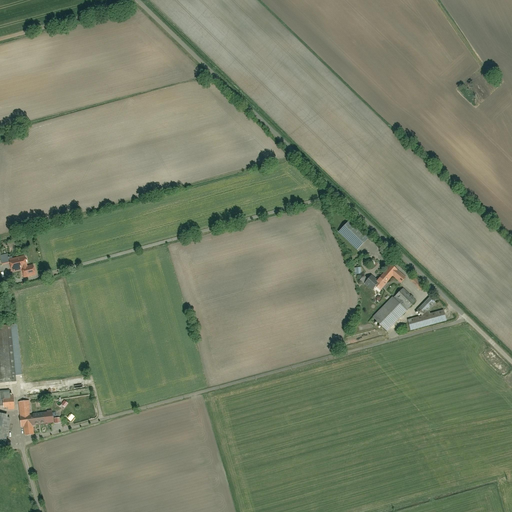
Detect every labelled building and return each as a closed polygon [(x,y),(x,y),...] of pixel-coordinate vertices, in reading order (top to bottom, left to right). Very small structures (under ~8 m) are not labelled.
[(349,221),(338,232),(356,250),(367,238),(349,221)] [(0,256),(1,266),(8,265),(7,255),(0,256)] [(33,266),(28,267),(26,256),(10,259),(12,272),(21,270),(22,278),(35,276),(33,266)] [(390,265),(376,281),(369,276),(363,284),(371,290),(374,286),(381,292),(392,278),(400,284),(405,278),(390,265)] [(414,276),(409,281),(420,291),(424,286),(414,276)] [(398,292),(371,318),(386,333),(412,307),(398,292)] [(428,298),(416,311),(422,316),(434,303),(428,298)] [(407,320),(410,331),(445,321),(442,311),(407,320)] [(0,383),(15,382),(11,326),(0,327),(0,383)] [(0,407),(7,407),(7,410),(14,409),(13,399),(10,399),(10,392),(0,392),(0,407)] [(29,401),(19,402),(22,428),(24,427),(25,436),(33,436),(32,426),(52,424),(50,411),(30,414),(29,401)] [(0,446),(3,446),(4,444),(10,418),(0,415),(0,446)] [(7,455),(16,453),(15,446),(5,448),(7,455)]
